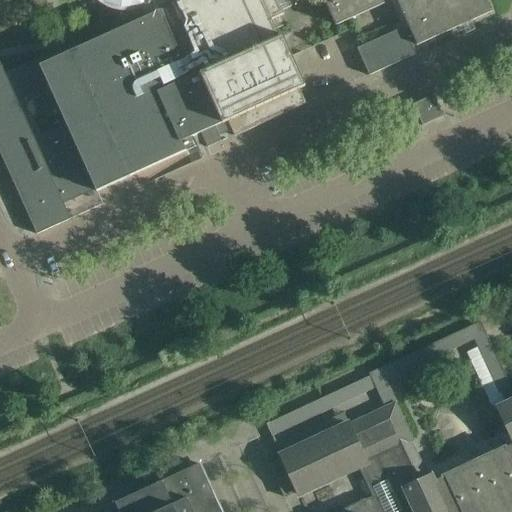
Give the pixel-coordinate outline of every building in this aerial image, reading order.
[(280,39),(271,21),(284,15),(277,0),(96,0),(100,3),(102,5),(102,4),(108,7),(95,41),(41,66),(38,59),(5,74),(0,63),(0,154),(34,229),(37,235),(70,220),(63,204),(95,190),(96,192),(197,147),(193,137),(201,134),(207,148),(221,142),(215,127),(227,122),(234,137),(307,104),(300,90),(305,88),(283,38),(280,39)] [(324,0),(336,26),(350,19),(383,4),(382,2),(386,0),(395,0),(409,30),(405,32),(403,28),(364,46),(357,49),(369,76),(415,55),(412,48),(417,46),(492,12),(486,0),(324,0)] [(443,117),(433,96),(412,105),(422,127),(443,117)] [(220,511),(199,465),(113,505),(116,511),(511,511),(511,391),(510,388),(501,393),(506,405),(497,409),(505,427),(511,441),(511,445),(505,449),(505,448),(441,477),(442,479),(433,483),(430,477),(424,479),(407,443),(411,441),(394,405),(349,426),(348,424),(281,455),(279,456),(281,460),(269,466),(284,498),(296,493),(298,496),(358,468),(371,497),(339,511),(220,511)] [(278,419),(266,425),(272,437),(284,431),(278,419)]
